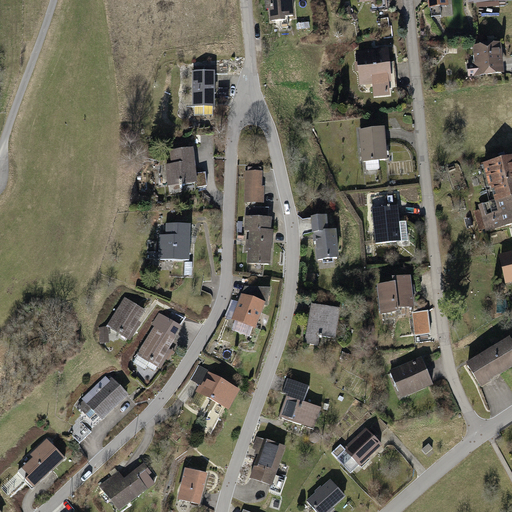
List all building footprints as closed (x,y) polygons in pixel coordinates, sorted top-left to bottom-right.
[(271,0),(271,1),(268,1),(268,9),(272,9),(273,21),(285,20),(285,17),(294,16),(293,2),(290,2),(289,0),(271,0)] [(371,0),(372,12),(389,11),(387,0),(371,0)] [(430,0),(431,8),(448,7),(447,0),(430,0)] [(500,46),(477,48),(478,64),(469,65),(470,76),(502,73),(500,46)] [(388,51),(359,54),(360,63),(359,63),(356,66),(357,70),(360,72),(361,72),(362,83),(374,82),(375,95),(390,94),(389,88),(396,88),(394,64),(389,64),(388,51)] [(204,74),(194,74),(194,107),(205,107),(205,106),(215,106),(214,73),(204,73),(204,74)] [(384,129),(361,131),(364,162),(367,162),(367,169),(369,170),(378,169),(380,168),(379,161),(386,160),(384,129)] [(195,168),(193,149),(172,151),(173,165),(168,165),(170,187),(196,184),(197,188),(207,187),(206,174),(195,175),(194,168),(195,168)] [(498,198),(499,202),(511,198),(511,158),(489,164),(492,174),(484,176),(487,188),(495,186),(496,190),(490,192),(492,199),(498,198)] [(262,173),(247,172),(246,202),(264,203),(264,188),(261,188),(262,173)] [(397,195),(372,197),(375,224),(377,223),(378,229),(375,229),(377,244),(409,241),(407,223),(400,223),(399,207),(396,207),(395,200),(397,200),(397,195)] [(511,198),(499,202),(501,208),(497,209),(499,215),(491,217),(488,204),(482,205),(483,211),(476,213),(481,230),(488,229),(489,231),(511,224),(511,198)] [(249,263),(270,265),(272,232),(269,232),(271,220),(268,220),(269,209),(249,207),(249,218),(247,230),(252,231),(249,263)] [(327,217),(313,219),(314,233),(316,233),(319,261),(338,259),(335,231),(329,232),(327,217)] [(189,260),(190,226),(168,225),(167,242),(161,242),(160,259),(189,260)] [(511,281),(511,254),(502,257),(508,282),(511,281)] [(381,298),(383,314),(397,313),(396,309),(413,307),(412,298),(419,297),(417,278),(394,280),(395,286),(376,288),(378,298),(381,298)] [(245,297),(236,320),(254,328),(263,304),(267,306),(270,290),(250,288),(246,297),(245,297)] [(144,311),(126,300),(109,327),(120,334),(121,333),(131,339),(139,324),(137,323),(144,311)] [(337,310),(313,306),(308,334),(332,338),(337,310)] [(431,309),(415,310),(417,332),(433,331),(431,309)] [(173,311),(169,318),(181,326),(185,319),(173,311)] [(157,327),(139,355),(150,362),(151,360),(161,366),(170,353),(167,351),(175,339),(173,338),(181,326),(169,318),(168,320),(161,315),(154,325),(157,327)] [(487,354),(469,365),(481,386),(511,367),(511,342),(510,340),(491,352),(492,352),(488,354),(487,354)] [(423,360),(391,373),(399,393),(408,389),(409,393),(433,384),(423,360)] [(212,376),(202,394),(228,409),(238,391),(212,376)] [(116,400),(125,392),(113,379),(110,382),(106,378),(84,399),(85,401),(79,407),(85,413),(82,416),(93,428),(119,403),(116,400)] [(287,395),(282,410),(288,413),(285,420),(315,430),(322,409),(304,403),(310,387),(287,379),(282,393),(287,395)] [(385,433),(390,422),(376,415),(370,426),(385,433)] [(80,443),(92,432),(82,422),(70,433),(80,443)] [(382,445),(368,431),(347,450),(342,445),(333,453),(352,474),(382,445)] [(32,486),(38,480),(41,482),(52,471),(50,469),(63,457),(47,440),(31,455),(34,458),(19,472),(32,486)] [(251,478),(272,486),(286,448),(265,440),(251,478)] [(434,450),(430,445),(423,450),(427,455),(434,450)] [(102,487),(119,510),(142,493),(136,485),(150,473),(145,466),(120,485),(114,478),(102,487)] [(207,475),(187,471),(180,500),(200,505),(207,475)] [(327,511),(345,496),(332,481),(323,489),(322,488),(317,492),(318,493),(308,502),(317,511),(327,511)]
